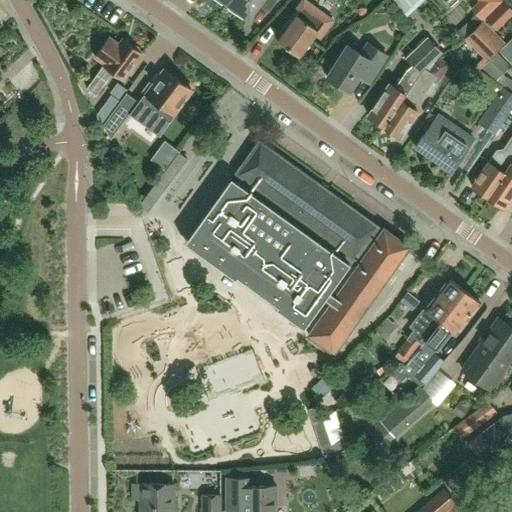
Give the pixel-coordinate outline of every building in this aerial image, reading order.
[(271,9),(277,0),(229,0),(226,4),(248,20),(261,2),(271,9)] [(405,18),(422,0),(391,0),(390,2),(405,18)] [(470,9),(481,21),(482,20),(484,18),(502,0),(477,0),(478,1),(470,9)] [(511,8),(503,0),(502,0),(484,18),(496,30),(511,13),(511,8)] [(320,39),(333,21),(313,6),(310,10),(300,3),(282,27),(286,30),(277,41),(298,57),(315,35),(320,39)] [(402,17),(398,23),(399,29),(405,33),(411,24),(402,17)] [(482,20),(481,21),(464,38),(486,61),(505,43),(482,20)] [(123,80),(142,53),(139,51),(137,48),(135,46),(131,45),(123,39),(118,45),(109,38),(95,57),(104,64),(103,66),(102,67),(87,88),(96,95),(111,72),(123,80)] [(384,126),(419,73),(422,75),(425,71),(424,70),(437,56),(440,53),(425,38),(405,57),(413,65),(406,71),(395,88),(388,83),(367,115),(384,126)] [(369,83),(386,55),(367,43),(360,54),(347,45),(326,77),(349,91),(359,76),(369,83)] [(497,52),(482,67),(496,80),(502,74),(510,65),(497,52)] [(413,110),(434,78),(439,81),(450,65),(437,56),(424,70),(425,71),(422,75),(419,73),(384,126),(400,137),(417,113),(413,110)] [(465,61),(459,70),(460,73),(462,76),(465,78),(469,79),(472,78),(475,76),(479,70),(465,61)] [(146,96),(133,113),(134,114),(135,112),(159,130),(157,132),(158,132),(171,115),(172,115),(191,89),(176,78),(174,75),(170,75),(164,70),(153,86),(148,83),(141,93),(146,96)] [(479,70),(475,76),(489,85),(486,89),(496,96),(503,86),(493,79),(479,70)] [(496,96),(477,123),(481,125),(493,134),(495,134),(511,108),(511,92),(503,86),(496,96)] [(104,124),(106,121),(120,101),(110,94),(97,112),(104,124)] [(110,138),(136,102),(126,94),(120,103),(103,125),(110,138)] [(427,129),(415,147),(451,172),(463,154),(475,137),(473,136),(439,113),(428,130),(427,129)] [(487,197),(511,161),(511,136),(504,149),(496,150),(488,162),(471,186),(487,197)] [(405,251),(408,247),(383,229),(381,231),(345,205),(346,203),(323,186),(258,139),(234,173),(242,179),(239,183),(231,177),(184,243),(234,279),(236,277),(304,326),(307,323),(313,328),(308,335),(310,337),(329,350),(333,353),(405,251)] [(165,143),(153,159),(165,168),(166,169),(178,153),(165,143)] [(511,161),(487,197),(504,208),(511,196),(511,161)] [(421,345),(463,290),(448,278),(424,310),(431,315),(418,331),(408,334),(408,340),(398,353),(399,353),(407,359),(408,360),(419,345),(421,346),(421,345)] [(455,333),(479,302),(463,290),(421,345),(421,346),(419,345),(408,360),(407,359),(402,366),(390,372),(402,384),(409,375),(421,385),(424,384),(444,361),(435,354),(440,347),(436,344),(449,329),(455,333)] [(408,290),(401,300),(413,309),(421,299),(408,290)] [(501,372),(511,356),(511,323),(510,322),(507,324),(498,318),(490,331),(485,330),(479,339),(481,343),(462,370),(489,389),(493,384),(497,384),(503,376),(501,372)] [(254,437),(242,393),(266,386),(257,356),(199,373),(211,416),(185,424),(194,454),(254,437)] [(394,436),(431,403),(433,402),(430,400),(422,390),(420,388),(381,422),(378,419),(364,430),(365,431),(336,454),(341,460),(351,451),(352,452),(369,436),(381,449),(395,437),(394,436)] [(488,401),(455,425),(462,435),(495,410),(488,401)] [(330,446),(317,407),(307,410),(322,455),(332,451),(330,446)] [(511,414),(503,416),(466,442),(476,455),(511,427),(511,414)] [(343,436),(330,446),(332,451),(333,454),(346,445),(343,436)] [(226,502),(226,511),(273,511),(274,502),(276,502),(276,486),(251,486),(251,478),(227,478),(226,502)] [(177,506),(177,499),(174,498),(174,484),(132,484),(132,500),(140,500),(139,511),(174,511),(174,508),(177,506)] [(444,511),(456,503),(443,488),(415,511),(444,511)] [(219,511),(220,495),(202,495),(201,511),(219,511)]
